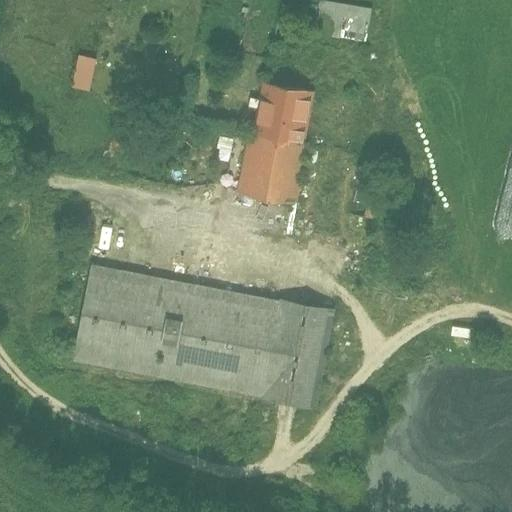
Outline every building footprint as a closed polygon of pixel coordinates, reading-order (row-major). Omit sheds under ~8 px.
[(330,0),(320,0),(315,31),(367,41),(373,8),(330,0)] [(99,86),(102,54),(82,52),(79,84),(99,86)] [(233,191),(296,204),(322,81),(259,67),(233,191)] [(116,138),(115,150),(129,151),(130,139),(116,138)] [(100,255),(84,353),(322,392),(336,307),(145,275),(153,228),(60,212),(55,248),(100,255)]
